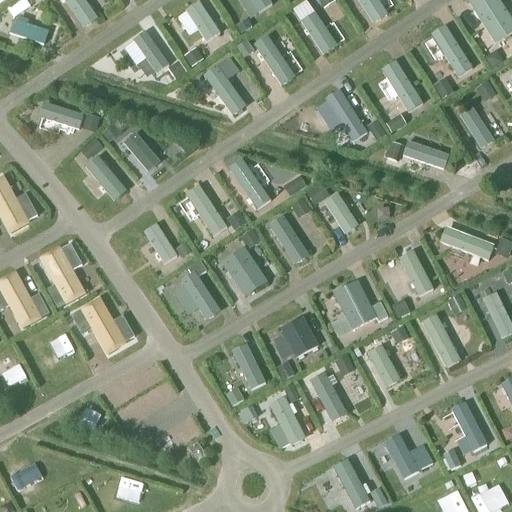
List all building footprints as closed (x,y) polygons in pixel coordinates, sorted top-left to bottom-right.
[(24,0),(30,8),(41,0),(24,0)] [(62,0),(85,32),(99,22),(83,0),(62,0)] [(248,0),(259,16),(273,7),(267,0),(248,0)] [(316,0),(324,12),(336,4),(333,0),(316,0)] [(356,0),(374,26),(388,17),(376,0),(356,0)] [(474,0),(468,4),(495,47),(511,36),(511,22),(498,0),(474,0)] [(185,13),(206,45),(220,36),(199,4),(185,13)] [(301,24),(323,57),(337,48),(315,15),(301,24)] [(236,29),(241,37),(252,29),(247,21),(236,29)] [(9,37),(44,48),(49,34),(14,23),(9,37)] [(431,38),(458,81),(473,72),(446,29),(431,38)] [(133,43),(157,77),(169,68),(146,34),(133,43)] [(254,48),(282,88),(296,80),(268,38),(254,48)] [(236,51),(243,61),(254,54),(247,43),(236,51)] [(184,59),(192,70),(204,62),(196,51),(184,59)] [(484,61),(492,72),(504,65),(496,53),(484,61)] [(204,78),(233,119),(247,109),(228,83),(239,75),(229,62),(218,69),(218,68),(204,78)] [(168,71),(175,83),(187,76),(179,64),(168,71)] [(381,73),(409,116),(423,107),(396,64),(381,73)] [(433,88),(442,102),(454,95),(445,81),(433,88)] [(475,92),(484,106),(497,98),(487,84),(475,92)] [(325,103),(353,145),(367,136),(340,93),(325,103)] [(39,121),(79,133),(83,118),(43,106),(39,121)] [(460,119),(481,152),(494,143),(473,111),(460,119)] [(87,117),(82,132),(96,136),(100,121),(87,117)] [(387,127),(393,136),(406,128),(400,118),(387,127)] [(367,129),(376,144),(386,138),(377,123),(367,129)] [(102,137),(109,145),(120,136),(113,128),(102,137)] [(124,146),(148,176),(160,166),(136,136),(124,146)] [(59,150),(67,159),(76,151),(68,142),(59,150)] [(80,155),(88,164),(103,151),(95,142),(80,155)] [(408,144),(403,159),(444,173),(449,159),(408,144)] [(392,145),(387,161),(397,164),(402,148),(392,145)] [(85,170),(114,204),(127,194),(98,159),(85,170)] [(228,172),(257,213),(271,203),(242,162),(228,172)] [(283,190),(290,200),(306,190),(300,180),(283,190)] [(307,197),(314,209),(329,199),(322,187),(307,197)] [(185,198),(213,240),(227,230),(199,188),(185,198)] [(324,206),(345,238),(359,229),(338,197),(324,206)] [(290,210),(298,222),(310,213),(302,201),(290,210)] [(227,222),(235,234),(246,227),(238,215),(227,222)] [(269,229),(295,268),(309,259),(283,219),(269,229)] [(144,235),(164,267),(177,259),(156,227),(144,235)] [(439,246),(488,264),(494,249),(445,230),(439,246)] [(240,241),(248,253),(260,244),(252,232),(240,241)] [(511,245),(501,241),(495,257),(509,262),(511,252),(511,245)] [(176,252),(182,262),(192,255),(186,246),(176,252)] [(222,265),(245,300),(268,285),(245,250),(222,265)] [(399,262),(419,300),(433,292),(413,254),(399,262)] [(192,269),(198,277),(205,271),(200,264),(192,269)] [(511,270),(502,275),(508,287),(511,284),(511,270)] [(207,324),(221,315),(195,275),(180,284),(207,324)] [(333,297),(352,334),(377,321),(358,284),(333,297)] [(482,303),(501,342),(511,336),(511,325),(497,296),(482,303)] [(447,304),(455,319),(467,312),(459,298),(447,304)] [(391,309),(398,322),(410,316),(403,303),(391,309)] [(422,326),(446,372),(461,364),(436,318),(422,326)] [(280,332),(296,361),(319,349),(303,320),(280,332)] [(391,336),(397,348),(410,341),(403,329),(391,336)] [(333,340),(340,352),(353,345),(347,333),(333,340)] [(232,355),(251,393),(266,386),(247,347),(232,355)] [(382,349),(368,357),(386,391),(401,384),(382,349)] [(335,364),(343,380),(355,374),(347,358),(335,364)] [(276,370),(283,383),(294,377),(288,364),(276,370)] [(325,376),(310,384),(332,425),(347,417),(325,376)] [(283,391),(290,406),(300,401),(292,387),(283,391)] [(226,398),(232,409),(244,403),(238,391),(226,398)] [(291,449),(306,442),(285,400),(270,408),(280,428),(270,433),(280,452),(290,447),(291,449)] [(238,417),(244,428),(258,420),(252,409),(238,417)] [(197,467),(206,461),(197,446),(188,452),(197,467)] [(348,463),(333,471),(355,511),(357,511),(371,505),(348,463)] [(380,491),(370,497),(377,511),(379,511),(388,507),(380,491)]
